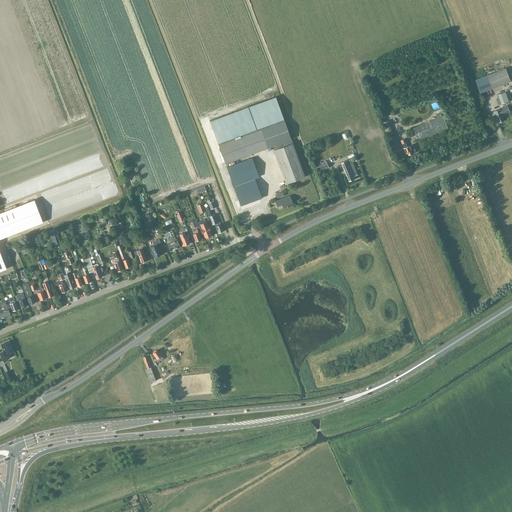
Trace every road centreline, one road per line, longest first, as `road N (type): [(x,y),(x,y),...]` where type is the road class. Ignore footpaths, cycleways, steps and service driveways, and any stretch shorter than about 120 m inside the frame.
road 1 (primary): [(435,354),(326,401),(87,425),(13,442)]
road 2 (primary): [(120,439),(298,417),(383,388),(435,354)]
road 3 (unclassified): [(0,333),(248,236),(266,248)]
road 4 (unclassified): [(31,408),(266,248)]
road 5 (track): [(57,511),(316,431)]
road 6 (unclassified): [(266,248),(331,214),(511,144)]
road 7 (primary): [(19,491),(25,467),(39,454),(120,439)]
